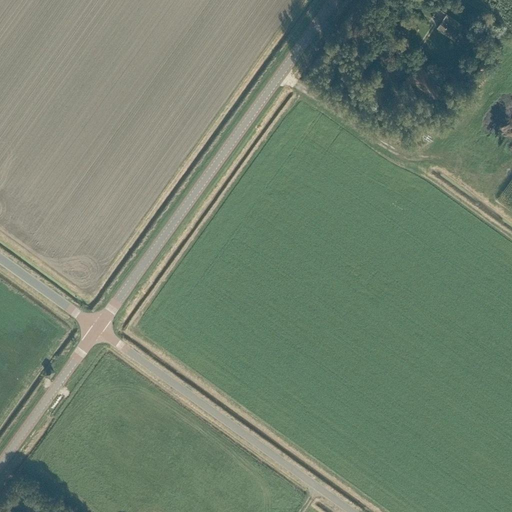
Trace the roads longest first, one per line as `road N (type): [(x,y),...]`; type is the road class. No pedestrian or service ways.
road 1 (tertiary): [(95,325),(330,0)]
road 2 (unclassified): [(353,511),(95,325)]
road 3 (tertiary): [(0,457),(95,325)]
